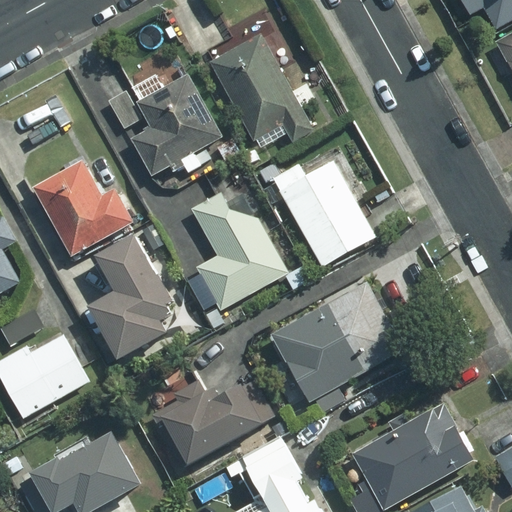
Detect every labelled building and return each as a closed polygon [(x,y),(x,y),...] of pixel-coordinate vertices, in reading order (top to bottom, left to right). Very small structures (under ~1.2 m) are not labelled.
[(511,23),(511,0),(470,0),(477,13),(490,6),(503,28),(511,23)] [(300,95),(267,35),(217,64),(264,148),(293,132),(298,141),(320,129),(307,107),(314,102),(307,90),(300,95)] [(511,37),(503,42),(511,59),(511,37)] [(228,137),(194,75),(169,89),(161,75),(136,89),(154,122),(148,126),(151,132),(138,138),(158,175),(175,165),(178,171),(189,165),(193,170),(214,159),(208,148),(228,137)] [(131,92),(113,102),(127,128),(145,119),(131,92)] [(235,139),(221,147),(229,161),(244,153),(235,139)] [(279,173),(332,263),(380,234),(335,158),(309,173),(302,160),(279,173)] [(87,162),(40,188),(77,256),(138,223),(119,189),(106,196),(87,162)] [(203,268),(226,309),(292,273),(262,219),(238,210),(228,192),(198,209),(224,257),(203,268)] [(284,225),(276,211),(267,216),(275,230),(284,225)] [(0,295),(24,282),(6,250),(21,241),(7,217),(0,221),(0,295)] [(125,293),(98,308),(127,359),(175,333),(168,321),(180,314),(175,305),(181,301),(167,276),(165,276),(143,237),(105,258),(125,293)] [(289,276),(296,289),(314,279),(306,266),(289,276)] [(374,284),(279,335),(314,401),(410,350),(374,284)] [(38,310),(5,328),(15,345),(48,327),(38,310)] [(221,310),(210,316),(216,329),(227,323),(221,310)] [(0,365),(0,366),(29,417),(94,381),(68,336),(36,355),(32,347),(0,365)] [(159,415),(188,468),(280,417),(260,381),(228,399),(222,389),(211,396),(203,381),(180,394),(184,402),(159,415)] [(329,402),(332,409),(343,403),(340,397),(329,402)] [(355,501),(360,511),(387,511),(480,460),(449,405),(416,423),(411,414),(395,423),(400,432),(359,455),(374,481),(364,486),(369,493),(355,501)] [(289,422),(276,430),(281,438),(294,430),(289,422)] [(100,511),(157,481),(131,436),(38,486),(52,511),(100,511)] [(328,511),(323,502),(315,506),(302,482),(309,479),(286,438),(235,466),(240,475),(255,467),(277,506),(266,511),(328,511)] [(511,450),(498,459),(511,482),(511,450)] [(150,493),(158,508),(176,499),(168,484),(150,493)] [(479,511),(468,488),(423,511),(491,511),(489,507),(480,511),(479,511)]
